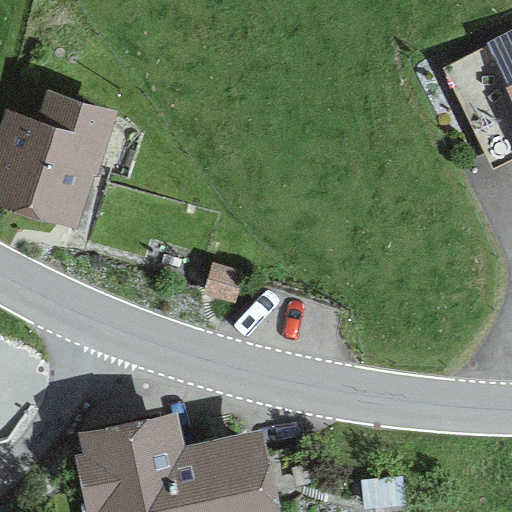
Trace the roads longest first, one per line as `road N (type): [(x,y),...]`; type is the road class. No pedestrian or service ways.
road 1 (tertiary): [(0,268),(111,321),(237,366),(351,396),(511,411)]
road 2 (unknown): [(0,482),(49,433),(111,321)]
